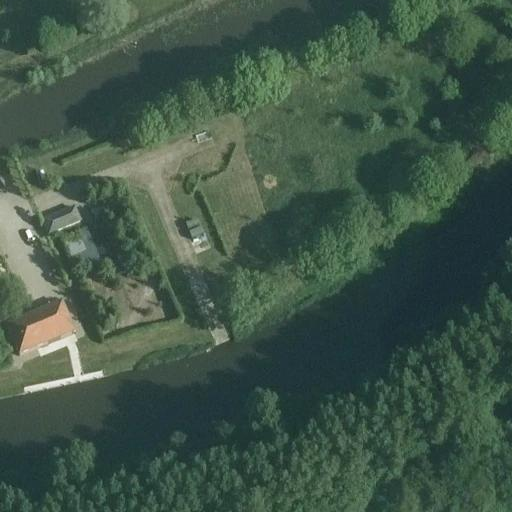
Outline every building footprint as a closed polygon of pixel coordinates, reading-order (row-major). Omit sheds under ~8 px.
[(4,233),(36,228),(32,205),(11,208),(7,180),(0,181),(0,210),(1,210),(4,233)] [(118,203),(106,207),(109,215),(120,211),(118,203)] [(73,211),(42,223),(48,238),(79,226),(73,211)] [(187,230),(191,240),(206,233),(202,223),(187,230)] [(225,247),(251,235),(247,226),(221,238),(225,247)] [(74,239),(81,259),(100,251),(92,232),(74,239)] [(19,359),(32,354),(74,337),(60,305),(30,318),(7,328),(19,359)] [(219,310),(206,315),(210,326),(201,329),(207,345),(229,337),(219,310)]
